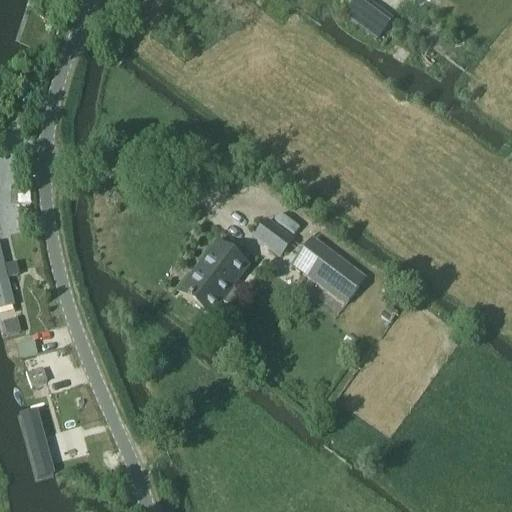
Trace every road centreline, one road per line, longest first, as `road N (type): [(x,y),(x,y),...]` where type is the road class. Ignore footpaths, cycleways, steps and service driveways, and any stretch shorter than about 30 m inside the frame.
road 1 (unclassified): [(146,511),(65,306),(44,198),(47,132),(63,70),(95,0)]
road 2 (track): [(44,170),(228,210)]
